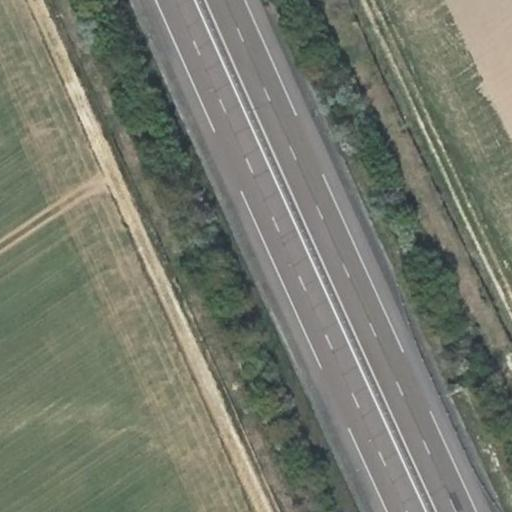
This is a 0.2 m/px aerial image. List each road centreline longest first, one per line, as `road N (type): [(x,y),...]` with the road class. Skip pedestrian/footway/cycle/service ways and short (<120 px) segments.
road 1 (motorway): [(470,511),(233,0)]
road 2 (motorway): [(179,0),(412,511)]
road 3 (track): [(32,0),(259,511)]
road 4 (track): [(511,310),(363,0)]
